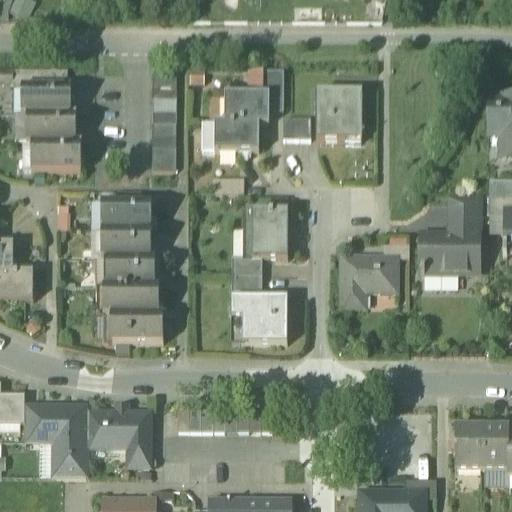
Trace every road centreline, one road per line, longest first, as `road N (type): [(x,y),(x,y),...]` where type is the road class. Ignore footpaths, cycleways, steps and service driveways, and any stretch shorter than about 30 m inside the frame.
road 1 (residential): [(323,391),(118,385),(0,358)]
road 2 (residential): [(323,391),(323,202)]
road 3 (residential): [(511,395),(323,391)]
road 4 (residential): [(0,46),(127,47)]
road 5 (residential): [(323,391),(320,511)]
